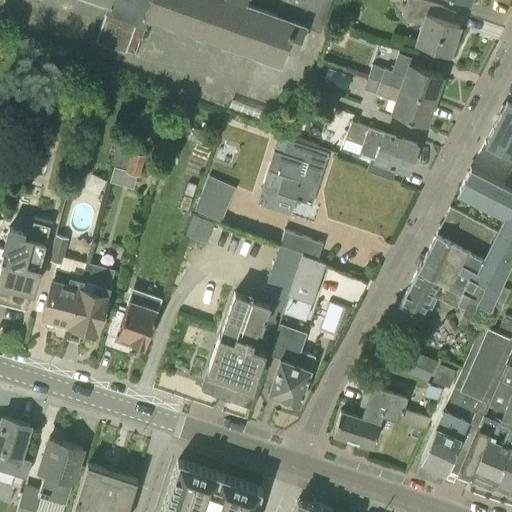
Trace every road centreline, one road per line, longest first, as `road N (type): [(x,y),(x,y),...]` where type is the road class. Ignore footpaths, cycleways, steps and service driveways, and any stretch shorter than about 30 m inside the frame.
road 1 (unclassified): [(304,463),(335,385),(511,47)]
road 2 (secondary): [(0,368),(304,463)]
road 3 (secondary): [(441,511),(304,463)]
